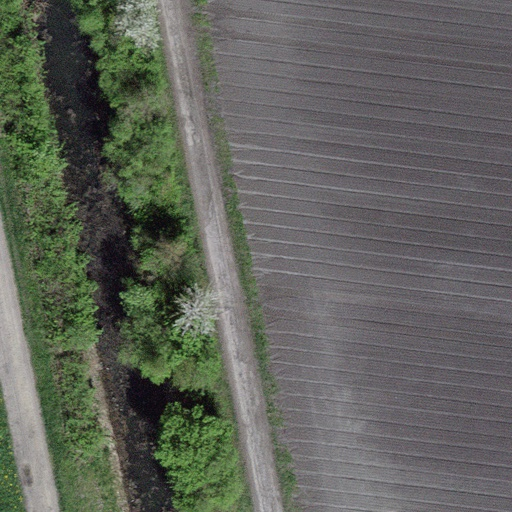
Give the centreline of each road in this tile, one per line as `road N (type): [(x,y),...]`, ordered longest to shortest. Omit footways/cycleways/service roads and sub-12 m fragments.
road 1 (track): [(170,0),(271,511)]
road 2 (track): [(0,284),(44,511)]
